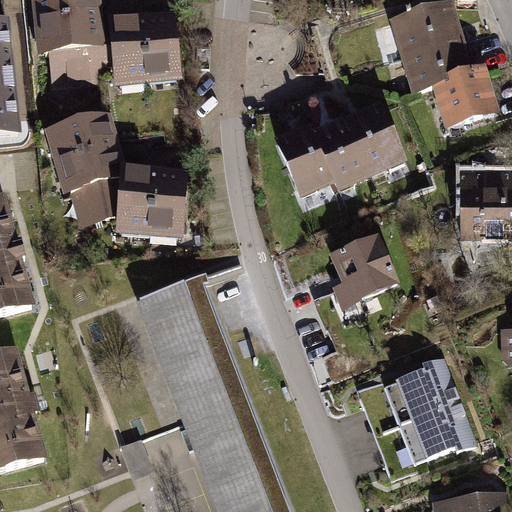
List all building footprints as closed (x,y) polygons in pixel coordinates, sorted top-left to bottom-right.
[(33,0),(37,39),(104,33),(100,0),(33,0)] [(392,29),(404,67),(465,49),(454,11),(392,29)] [(9,17),(0,17),(0,134),(21,132),(9,17)] [(113,63),(115,92),(182,86),(176,19),(109,25),(111,43),(113,63)] [(104,33),(37,39),(39,62),(48,61),(51,86),(108,81),(107,64),(113,63),(111,43),(105,43),(104,33)] [(404,67),(415,105),(437,99),(456,93),(455,89),(476,82),(465,49),(404,67)] [(489,78),(476,82),(455,89),(456,93),(437,99),(450,141),(503,125),(489,78)] [(383,114),(349,130),(376,186),(410,170),(383,114)] [(120,217),(121,177),(130,177),(113,120),(47,139),(66,205),(73,203),(80,228),(120,217)] [(376,186),(349,130),(321,144),(333,170),(326,173),(336,194),(341,203),(376,186)] [(333,170),(321,144),(314,131),(275,150),(303,210),(336,194),(326,173),(333,170)] [(130,177),(121,177),(120,217),(119,245),(188,246),(189,179),(130,177)] [(511,181),(463,182),(464,250),(511,249),(511,181)] [(0,320),(34,311),(22,268),(26,266),(19,240),(15,241),(3,202),(0,202),(0,320)] [(335,297),(344,316),(403,288),(380,241),(332,264),(346,292),(335,297)] [(143,495),(150,511),(293,511),(206,288),(212,285),(209,278),(137,306),(184,427),(126,450),(134,473),(143,495)] [(511,338),(501,339),(503,378),(511,377),(511,338)] [(0,473),(49,459),(36,416),(40,415),(33,389),(29,390),(17,350),(0,355),(0,473)] [(353,395),(372,444),(466,406),(449,363),(389,386),(388,381),(353,395)] [(484,451),(466,406),(372,444),(392,493),(424,481),(422,476),(484,451)] [(511,511),(511,504),(511,500),(437,511),(511,511)]
